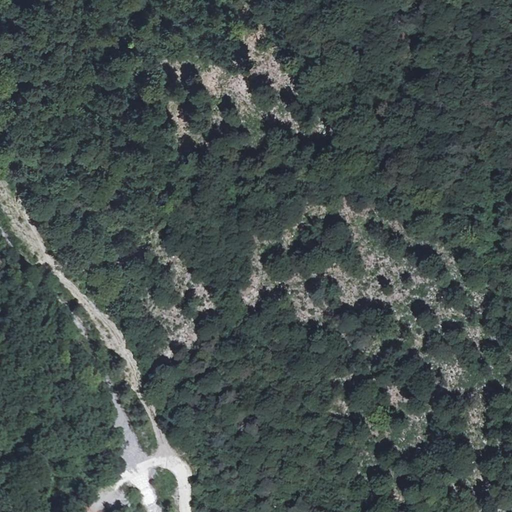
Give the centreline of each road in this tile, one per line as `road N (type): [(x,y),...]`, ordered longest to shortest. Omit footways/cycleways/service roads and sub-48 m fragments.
road 1 (track): [(183,511),(182,475),(119,340),(50,266)]
road 2 (track): [(50,266),(0,145)]
